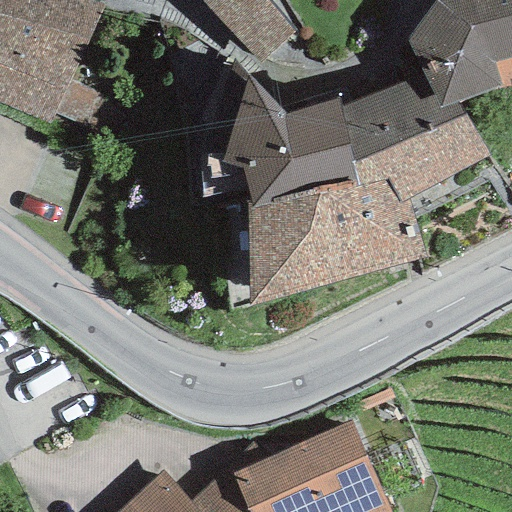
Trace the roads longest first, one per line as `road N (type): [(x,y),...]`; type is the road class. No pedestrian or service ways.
road 1 (tertiary): [(511,265),(301,377),(232,390),(203,387),(145,358),(0,257)]
road 2 (unknown): [(203,387),(139,457),(130,511)]
